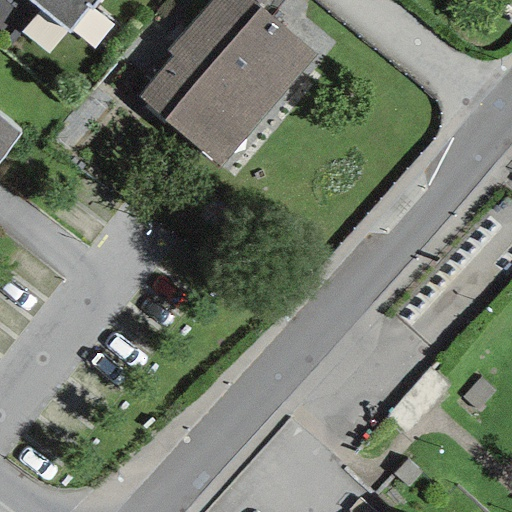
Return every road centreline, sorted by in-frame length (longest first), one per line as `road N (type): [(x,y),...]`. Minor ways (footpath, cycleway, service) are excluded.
road 1 (tertiary): [(503,121),(149,511)]
road 2 (residential): [(353,0),(503,121)]
